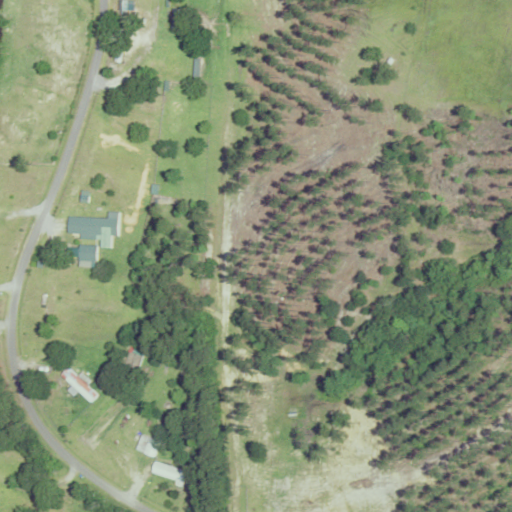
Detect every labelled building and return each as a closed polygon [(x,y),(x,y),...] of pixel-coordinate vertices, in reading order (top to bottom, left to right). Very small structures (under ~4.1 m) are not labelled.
[(173,33),(190,34),(191,9),(174,9),(173,33)] [(146,65),(151,29),(159,30),(154,66),(146,65)] [(111,235),(110,247),(100,247),(100,239),(80,238),(80,233),(67,232),(68,215),(107,217),(108,210),(120,210),(118,235),(111,235)] [(95,261),(95,267),(79,265),(79,244),(98,244),(98,261),(95,261)] [(97,395),(91,402),(78,390),(73,396),(66,389),(71,384),(71,383),(61,374),(68,367),(77,376),(82,372),(90,380),(87,384),(97,395)] [(160,442),(153,457),(142,452),(149,436),(151,438),(155,429),(161,431),(157,441),(160,442)] [(185,483),(184,487),(175,484),(176,480),(151,472),(155,461),(196,474),(193,485),(185,483)] [(10,511),(0,494),(0,485),(4,483),(22,511),(10,511)]
